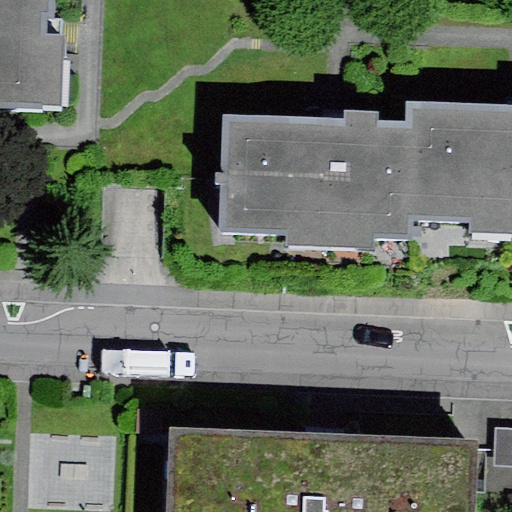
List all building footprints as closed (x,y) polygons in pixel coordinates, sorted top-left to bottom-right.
[(0,0),(0,108),(64,112),(68,38),(47,38),(47,28),(48,20),(57,20),(58,0),(0,0)] [(406,125),(403,220),(468,223),(468,236),(511,237),(511,106),(407,102),(406,125)] [(336,119),(224,115),(220,229),(290,231),(290,244),(372,247),(372,236),(402,237),(403,220),(406,125),(379,124),(380,114),(346,112),(346,119),(336,119)] [(511,429),(496,428),(494,465),(511,466),(511,429)] [(324,440),(172,434),(169,511),(478,511),(480,445),(324,440)]
